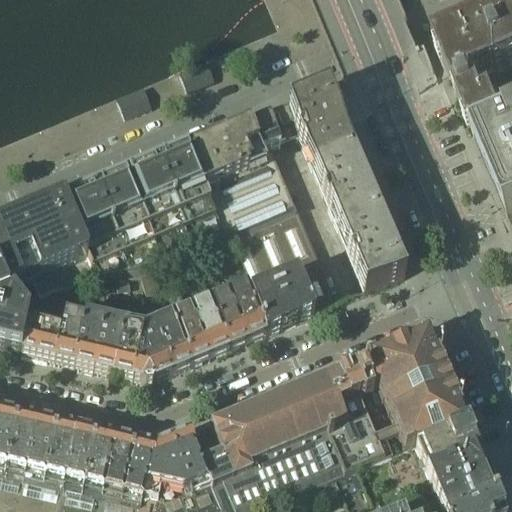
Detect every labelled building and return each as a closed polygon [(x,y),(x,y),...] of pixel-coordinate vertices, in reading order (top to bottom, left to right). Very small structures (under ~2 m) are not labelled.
[(511,120),(511,19),(465,39),(479,72),(483,83),(476,86),(484,106),(491,103),(500,126),(511,120)] [(245,41),(253,41),(253,33),(245,33),(245,41)] [(484,106),(476,86),(483,83),(479,72),(465,39),(436,52),(473,137),(500,126),(491,103),(484,106)] [(149,73),(157,73),(157,65),(149,65),(149,73)] [(185,97),(210,87),(202,68),(177,79),(185,97)] [(157,73),(149,73),(149,81),(157,81),(157,73)] [(122,124),(148,113),(140,94),(114,105),(122,124)] [(285,115),(296,142),(311,178),(351,161),(325,99),(285,115)] [(285,115),(267,123),(249,131),(260,157),(267,154),(278,150),(296,142),(285,115)] [(511,120),(500,126),(473,137),(507,218),(511,216),(511,120)] [(294,220),(267,154),(260,157),(249,131),(186,158),(224,250),(256,236),(294,220)] [(224,250),(186,158),(125,184),(163,276),(224,250)] [(351,161),(311,178),(323,207),(337,239),(377,223),(351,161)] [(163,276),(125,184),(62,210),(92,280),(95,288),(97,292),(153,281),(163,276)] [(71,289),(92,280),(62,210),(0,235),(0,356),(20,362),(26,337),(29,325),(7,299),(30,288),(38,307),(54,300),(75,296),(97,292),(95,288),(73,293),(71,289)] [(294,220),(256,236),(224,250),(243,294),(245,300),(263,342),(332,313),(294,220)] [(377,223),(337,239),(362,300),(402,284),(377,223)] [(263,342),(245,300),(243,294),(224,302),(244,350),(263,342)] [(244,350),(224,302),(206,310),(225,357),(244,350)] [(225,357),(206,310),(188,318),(207,365),(225,357)] [(207,365),(188,318),(170,325),(189,373),(207,365)] [(64,321),(60,341),(53,369),(72,373),(83,325),(64,321)] [(103,329),(83,325),(72,373),(91,378),(103,329)] [(189,373),(170,325),(152,333),(171,380),(189,373)] [(122,334),(103,329),(91,378),(111,382),(122,334)] [(53,369),(60,341),(33,333),(26,337),(20,362),(53,369)] [(152,333),(141,338),(130,386),(147,390),(171,380),(152,333)] [(141,338),(122,334),(111,382),(130,386),(141,338)] [(397,441),(403,456),(414,451),(464,429),(428,343),(420,340),(371,361),(368,370),(361,367),(350,372),(347,378),(339,374),(208,430),(220,459),(199,468),(217,511),(269,511),(342,482),(390,461),(384,446),(397,441)] [(0,491),(16,422),(0,418),(0,491)] [(0,511),(15,511),(34,426),(16,422),(0,491),(0,511)] [(37,511),(57,431),(34,426),(15,511),(37,511)] [(464,429),(414,451),(424,475),(475,454),(464,429)] [(56,511),(74,435),(57,431),(37,511),(56,511)] [(77,511),(94,440),(74,435),(56,511),(77,511)] [(217,511),(199,468),(186,439),(164,448),(187,511),(217,511)] [(96,511),(112,444),(94,440),(77,511),(96,511)] [(117,511),(133,449),(112,444),(96,511),(117,511)] [(187,511),(164,448),(152,453),(140,504),(137,511),(187,511)] [(137,511),(140,504),(152,453),(133,449),(117,511),(137,511)] [(485,478),(475,454),(424,475),(434,500),(485,478)] [(485,478),(434,500),(439,511),(470,511),(495,502),(485,478)] [(499,511),(495,502),(470,511),(499,511)]
